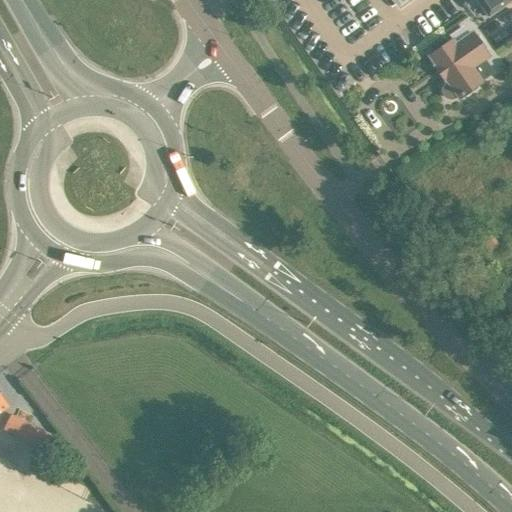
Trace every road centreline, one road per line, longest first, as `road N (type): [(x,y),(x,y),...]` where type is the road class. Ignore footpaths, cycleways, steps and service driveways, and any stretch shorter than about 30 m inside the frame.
road 1 (residential): [(5,321),(30,335),(53,332),(85,312),(150,301),(190,306),(384,433),(475,511)]
road 2 (unclassified): [(219,47),(416,304),(511,404)]
road 3 (primary): [(223,288),(363,387),(511,508)]
road 4 (primary): [(511,454),(248,255)]
road 5 (primary): [(67,257),(151,258),(223,288)]
road 6 (primary): [(48,119),(39,196),(50,221),(85,243)]
road 7 (primary): [(151,107),(87,78),(40,32)]
